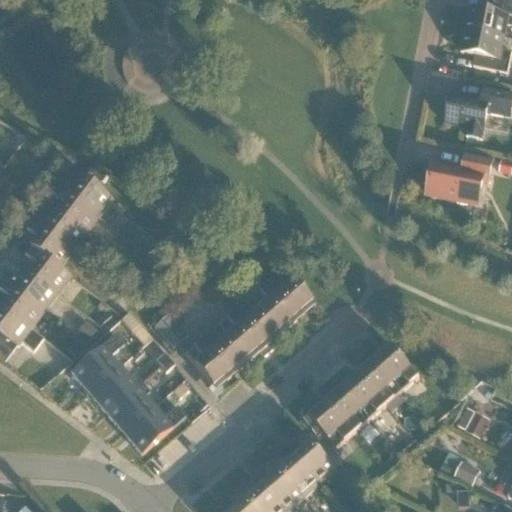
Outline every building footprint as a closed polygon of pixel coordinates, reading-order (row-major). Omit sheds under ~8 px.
[(464,33),(504,41),(506,29),(511,30),(511,0),(494,0),(491,15),(469,11),(464,33)] [(502,53),(504,41),(464,33),(460,55),(475,58),(473,71),(507,77),(511,55),(502,53)] [(510,121),(511,112),(511,97),(484,92),(481,105),(451,99),(445,126),(467,131),(465,140),(481,144),(486,117),(510,121)] [(433,167),(427,198),(470,207),(479,208),(484,185),(487,186),(492,164),(466,159),(463,173),(433,167)] [(511,179),(511,166),(501,164),(499,176),(511,179)] [(2,177),(0,179),(0,188),(26,208),(40,188),(10,166),(2,177)] [(0,219),(11,228),(26,208),(0,188),(0,219)] [(96,196),(81,216),(110,239),(118,228),(125,219),(96,196)] [(81,216),(66,235),(96,257),(102,249),(110,239),(81,216)] [(125,219),(118,228),(131,238),(138,229),(125,219)] [(66,235),(53,252),(82,275),(88,267),(96,257),(66,235)] [(102,249),(96,257),(109,267),(115,259),(102,249)] [(53,252),(38,271),(67,294),(76,282),(82,275),(53,252)] [(88,267),(82,275),(95,285),(102,277),(88,267)] [(265,286),(296,321),(312,307),(282,271),(265,286)] [(82,275),(76,282),(89,293),(95,285),(82,275)] [(25,280),(11,299),(39,321),(46,313),(54,302),(25,280)] [(279,336),(296,321),(265,286),(248,300),(279,336)] [(263,350),(279,336),(248,300),(232,314),(263,350)] [(46,313),(39,321),(52,331),(58,323),(46,313)] [(246,364),(263,350),(232,314),(216,329),(246,364)] [(187,340),(168,317),(152,330),(172,353),(187,340)] [(129,318),(120,325),(131,337),(139,330),(129,318)] [(87,323),(77,336),(89,346),(99,333),(87,323)] [(230,378),(246,364),(216,329),(199,343),(230,378)] [(116,337),(71,376),(89,396),(120,369),(111,358),(124,347),(116,337)] [(214,392),(230,378),(199,343),(183,357),(214,392)] [(374,363),(403,396),(420,381),(391,348),(374,363)] [(168,353),(159,360),(164,367),(173,359),(168,353)] [(173,359),(164,367),(170,373),(179,366),(173,359)] [(359,376),(388,409),(403,396),(374,363),(359,376)] [(120,369),(89,396),(106,416),(142,385),(135,377),(130,381),(120,369)] [(371,424),(388,409),(359,376),(342,391),(371,424)] [(142,385),(106,416),(124,438),(156,410),(146,398),(150,395),(142,385)] [(182,387),(172,396),(179,403),(188,395),(182,387)] [(354,438),(371,424),(342,391),(325,406),(354,438)] [(337,453),(354,438),(325,406),(309,420),(337,453)] [(156,410),(124,438),(141,458),(186,420),(178,410),(165,421),(156,410)] [(481,443),(490,424),(475,416),(465,435),(481,443)] [(302,434),(283,450),(306,477),(317,469),(325,462),(302,434)] [(283,450),(266,464),(289,491),(296,485),(306,477),(283,450)] [(325,462),(317,469),(327,481),(335,474),(325,462)] [(266,464),(248,479),(251,483),(270,507),(281,498),(289,491),(266,464)] [(454,481),(472,490),(480,474),(462,465),(454,481)] [(251,483),(234,497),(246,511),(274,511),(270,507),(251,483)] [(296,485),(289,491),(299,504),(307,498),(296,485)] [(448,488),(449,495),(456,495),(456,494),(461,494),(461,487),(448,488)] [(289,491),(281,498),(291,510),(299,504),(289,491)] [(470,510),(469,493),(461,494),(456,494),(456,495),(457,511),(470,510)] [(246,511),(234,497),(216,511),(246,511)]
